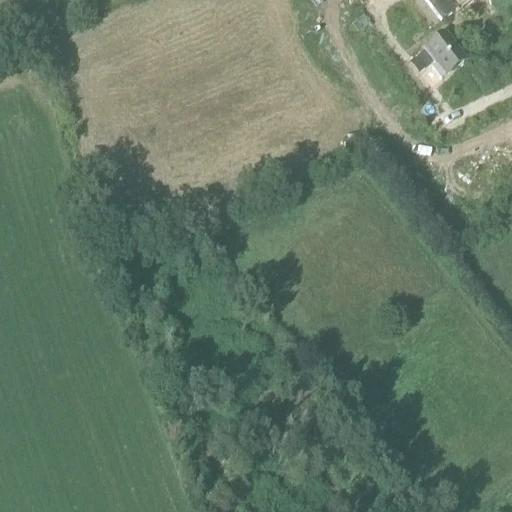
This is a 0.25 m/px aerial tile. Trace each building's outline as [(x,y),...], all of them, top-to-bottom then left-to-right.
[(417,45),(440,25),(419,0),(410,0),(392,15),(417,45)] [(427,0),(443,21),(455,11),(456,13),(472,0),(427,0)] [(429,50),(425,52),(435,66),(439,63),(448,74),(461,64),(442,38),(428,49),(429,50)] [(417,91),(412,71),(390,76),(395,96),(417,91)] [(462,125),(476,125),(476,113),(462,113),(462,125)] [(435,154),(454,145),(443,122),(424,131),(435,154)] [(428,207),(416,216),(438,247),(451,238),(428,207)]
